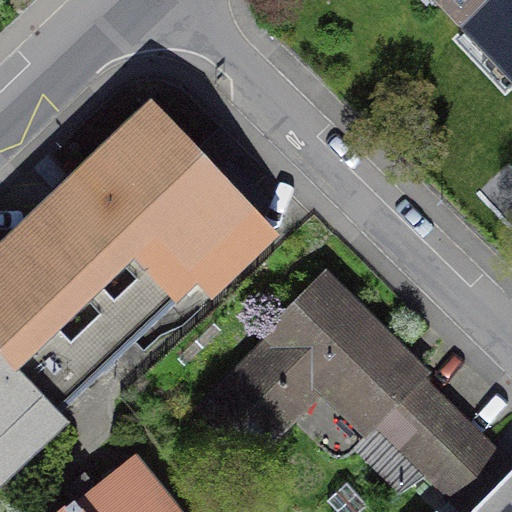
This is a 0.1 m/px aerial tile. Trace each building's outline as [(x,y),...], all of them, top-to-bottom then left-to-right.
[(443,0),(468,26),(495,0),(443,0)] [(511,0),(495,0),(468,26),(469,27),(473,24),(497,50),(490,57),(492,58),(499,52),(511,65),(511,0)] [(0,254),(0,352),(57,413),(199,279),(212,293),(269,238),(211,178),(212,176),(151,112),(70,188),(0,254)] [(322,279),(269,333),(276,339),(204,412),(250,457),(322,384),(369,431),(377,423),(429,474),(479,439),(434,395),(419,380),(422,377),(322,279)] [(0,482),(65,421),(57,413),(0,352),(0,482)] [(511,511),(511,470),(480,438),(479,439),(429,474),(467,511),(511,511)] [(74,504),(63,511),(169,511),(130,463),(98,489),(99,491),(88,500),(78,509),(74,504)]
